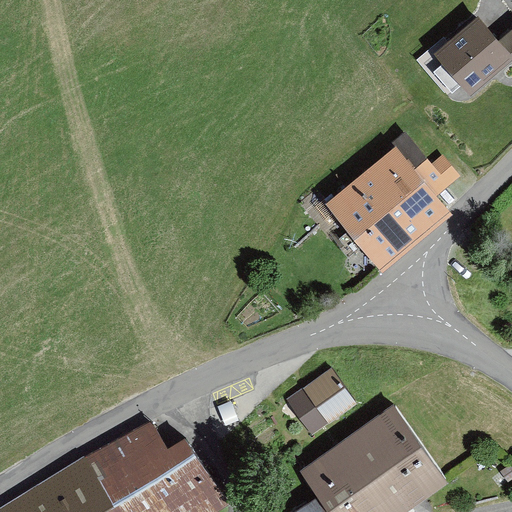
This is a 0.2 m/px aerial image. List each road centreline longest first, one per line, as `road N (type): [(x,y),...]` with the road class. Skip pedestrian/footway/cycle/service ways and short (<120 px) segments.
road 1 (unclassified): [(409,296),(121,419),(0,488)]
road 2 (unclassified): [(511,167),(420,272),(409,296)]
road 3 (unclassified): [(511,378),(409,296)]
